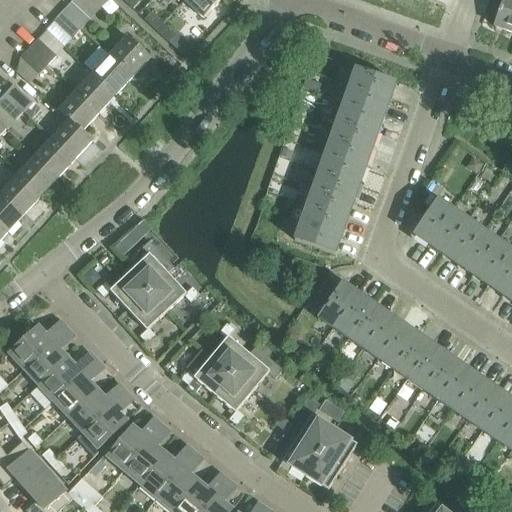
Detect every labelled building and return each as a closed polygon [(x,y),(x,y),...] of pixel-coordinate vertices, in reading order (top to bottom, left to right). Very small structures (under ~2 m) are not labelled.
[(74,0),(68,6),(62,13),(81,30),(109,0),(74,0)] [(121,0),(132,10),(139,3),(135,0),(121,0)] [(186,0),(184,2),(203,19),(220,0),(186,0)] [(511,0),(502,0),(492,28),(511,34),(511,0)] [(72,39),(81,30),(62,13),(54,22),(72,39)] [(144,21),(156,32),(163,25),(151,14),(144,21)] [(156,32),(168,44),(175,37),(163,25),(156,32)] [(110,57),(132,78),(150,59),(127,38),(110,57)] [(37,40),(28,49),(47,67),(56,58),(42,45),(37,40)] [(39,76),(47,67),(28,49),(20,58),(39,76)] [(93,75),(115,96),(132,78),(110,57),(93,75)] [(356,70),(350,88),(390,102),(396,84),(356,70)] [(76,93),(99,114),(115,96),(93,75),(76,93)] [(306,81),(303,90),(317,95),(321,86),(306,81)] [(5,96),(23,113),(32,104),(13,87),(5,96)] [(350,88),(343,105),(384,119),(390,102),(350,88)] [(58,113),(68,122),(68,121),(81,133),(82,132),(99,114),(76,93),(58,113)] [(5,96),(0,100),(0,109),(14,122),(23,113),(5,96)] [(343,105),(337,122),(378,136),(384,119),(343,105)] [(33,106),(25,115),(33,122),(41,113),(33,106)] [(51,140),(74,161),(92,142),(82,132),(81,133),(68,121),(68,122),(51,140)] [(337,122),(331,139),(372,153),(378,136),(337,122)] [(331,139),(325,156),(366,170),(372,153),(331,139)] [(34,158),(57,179),(74,161),(51,140),(34,158)] [(283,150),(280,158),(289,161),(292,153),(283,150)] [(325,156),(319,173),(360,187),(366,170),(325,156)] [(18,176),(41,197),(57,179),(34,158),(18,176)] [(473,159),(469,165),(470,172),(476,176),(483,167),(473,159)] [(319,173),(313,190),(354,204),(360,187),(319,173)] [(1,194),(24,215),(41,197),(18,176),(1,194)] [(313,190),(307,207),(347,221),(354,204),(313,190)] [(0,195),(0,227),(7,234),(24,215),(1,194),(0,195)] [(413,237),(429,248),(453,212),(438,202),(413,237)] [(307,207),(301,224),(341,239),(347,221),(307,207)] [(453,212),(429,248),(444,258),(468,223),(453,212)] [(468,223),(444,258),(459,268),(483,233),(468,223)] [(335,256),(341,239),(301,224),(295,242),(335,256)] [(483,233),(459,268),(473,278),(498,243),(483,233)] [(130,235),(113,251),(121,260),(138,243),(130,235)] [(511,252),(498,243),(473,278),(488,288),(511,253),(511,252)] [(146,258),(129,275),(147,295),(167,276),(173,270),(149,244),(140,252),(146,258)] [(511,253),(488,288),(503,299),(511,285),(511,253)] [(103,257),(97,263),(103,269),(109,264),(103,257)] [(109,294),(127,313),(147,295),(129,275),(111,291),(105,285),(96,293),(103,300),(109,294)] [(147,295),(166,314),(183,298),(190,305),(198,297),(192,290),(185,296),(167,276),(147,295)] [(318,320),(334,331),(358,296),(343,285),(318,320)] [(511,285),(503,299),(511,304),(511,285)] [(148,331),(166,314),(147,295),(127,313),(146,333),(139,339),(146,346),(154,338),(148,331)] [(358,296),(334,331),(349,341),(373,306),(358,296)] [(373,306),(349,341),(363,351),(388,316),(373,306)] [(388,316),(363,351),(378,362),(402,327),(388,316)] [(9,357),(23,372),(67,331),(59,323),(45,336),(37,328),(34,331),(27,324),(0,349),(0,356),(4,361),(9,357)] [(225,341),(210,360),(231,377),(248,356),(228,339),(233,332),(226,326),(218,335),(225,341)] [(402,327),(378,362),(393,372),(417,337),(402,327)] [(67,331),(23,372),(38,388),(67,360),(60,353),(75,339),(67,331)] [(417,337),(393,372),(408,382),(432,347),(417,337)] [(432,347),(408,382),(422,392),(447,357),(432,347)] [(248,356),(231,377),(252,394),(267,376),(274,382),(282,373),(274,366),(254,350),(249,356),(248,356)] [(447,357),(422,392),(437,402),(461,367),(447,357)] [(38,388),(29,396),(44,411),(53,404),(82,376),(67,360),(38,388)] [(193,381),(214,398),(231,377),(210,360),(195,378),(187,372),(180,381),(187,387),(193,381)] [(82,376),(53,404),(67,419),(97,392),(90,385),(104,371),(96,363),(82,376)] [(461,367),(437,402),(452,413),(476,378),(461,367)] [(236,413),(252,394),(231,377),(214,398),(234,415),(228,422),(236,428),(243,419),(236,413)] [(339,384),(336,387),(345,395),(348,392),(354,386),(345,378),(339,384)] [(476,378),(452,413),(467,423),(491,388),(476,378)] [(97,392),(67,419),(82,435),(126,394),(118,386),(104,400),(97,392)] [(491,388),(467,423),(482,433),(506,398),(491,388)] [(126,394),(82,435),(77,440),(93,459),(101,451),(99,450),(127,424),(119,416),(134,403),(126,394)] [(511,402),(506,398),(482,433),(496,443),(511,420),(511,402)] [(340,422),(345,411),(326,402),(320,413),(340,422)] [(0,413),(4,420),(12,415),(6,405),(0,409),(0,413)] [(12,415),(4,420),(8,425),(16,420),(12,415)] [(311,418),(281,464),(327,493),(356,447),(311,418)] [(16,420),(8,425),(12,431),(20,426),(16,420)] [(106,459),(123,473),(161,427),(152,420),(140,435),(131,428),(106,459)] [(282,420),(276,427),(285,435),(290,426),(282,420)] [(511,420),(496,443),(511,453),(511,451),(511,420)] [(20,426),(12,431),(18,440),(26,435),(20,426)] [(161,427),(123,473),(139,487),(165,456),(157,450),(170,434),(161,427)] [(34,435),(27,441),(34,450),(42,444),(34,435)] [(14,479),(25,492),(47,473),(22,445),(6,458),(0,448),(0,482),(4,488),(14,479)] [(165,456),(139,487),(156,501),(194,455),(186,447),(173,463),(165,456)] [(41,458),(49,466),(56,460),(48,451),(41,458)] [(194,455),(156,501),(169,511),(174,511),(198,484),(190,477),(203,462),(194,455)] [(63,468),(56,460),(49,466),(56,475),(63,468)] [(100,462),(89,473),(94,478),(105,467),(100,462)] [(28,511),(60,511),(72,502),(72,501),(67,496),(47,473),(25,492),(37,505),(28,511)] [(198,484),(174,511),(202,511),(228,482),(219,475),(206,490),(198,484)] [(76,486),(67,496),(72,501),(72,502),(76,505),(83,511),(84,511),(91,505),(94,508),(101,499),(81,481),(76,486)] [(228,482),(202,511),(231,511),(232,511),(223,505),(236,490),(228,482)]
